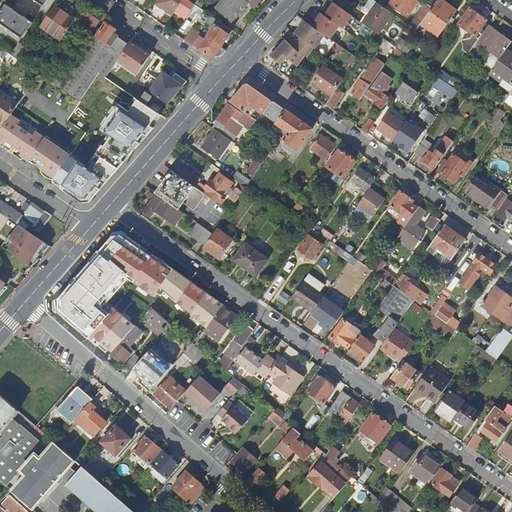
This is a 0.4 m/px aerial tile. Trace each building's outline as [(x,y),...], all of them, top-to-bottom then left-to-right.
[(159,0),(157,4),(172,15),(182,0),(159,0)] [(181,11),(196,21),(203,10),(188,0),(181,11)] [(221,0),(215,8),(231,22),(248,2),(244,0),(221,0)] [(368,15),(363,23),(376,33),(379,34),(393,14),(373,0),(369,0),(362,11),(368,15)] [(392,0),(390,3),(408,16),(418,0),(392,0)] [(438,0),(433,7),(421,24),(439,36),(456,11),(440,0),(438,0)] [(426,3),(410,25),(417,30),(421,24),(433,7),(426,3)] [(334,4),(309,24),(331,40),(340,26),(344,29),(353,16),(334,4)] [(32,24),(5,5),(0,11),(0,23),(21,38),(32,24)] [(54,7),(40,27),(60,41),(70,27),(74,22),(74,21),(54,7)] [(85,9),(76,23),(75,24),(82,29),(90,34),(101,18),(88,9),(86,11),(85,9)] [(470,9),(459,25),(472,34),(469,39),(462,40),(463,48),(462,49),(468,54),(470,51),(482,35),(478,32),(486,20),(470,9)] [(184,39),(210,57),(221,56),(225,52),(227,49),(225,49),(222,47),(233,31),(211,15),(206,22),(213,27),(205,39),(200,36),(202,34),(192,27),(184,39)] [(287,26),(286,27),(295,34),(304,21),(298,17),(292,21),(287,26)] [(295,48),(294,49),(286,42),(270,57),(279,66),(286,59),(297,67),(305,56),(307,58),(314,47),(318,50),(316,52),(322,56),(323,54),(326,56),(335,43),(331,40),(309,24),(304,21),(295,34),(302,38),(295,48)] [(70,27),(79,34),(82,29),(75,24),(76,23),(74,22),(70,27)] [(91,40),(64,83),(60,89),(73,98),(80,102),(83,97),(89,88),(99,74),(105,78),(106,78),(117,61),(138,74),(150,56),(129,43),(128,44),(112,33),(115,29),(105,23),(93,41),(91,40)] [(482,35),(470,51),(478,56),(487,44),(502,55),(506,50),(511,41),(489,25),(482,35)] [(396,47),(397,47),(402,51),(408,43),(402,39),(396,47)] [(371,41),(363,51),(372,57),(379,46),(371,41)] [(396,47),(390,43),(386,49),(392,54),(397,47),(396,47)] [(408,43),(402,51),(406,54),(412,46),(408,43)] [(502,55),(494,68),(511,80),(511,79),(511,53),(506,50),(502,55)] [(366,73),(352,94),(360,100),(386,64),(380,60),(369,75),(366,73)] [(388,65),(367,94),(376,101),(374,104),(381,109),(391,96),(386,92),(396,78),(393,75),(396,71),(388,65)] [(324,66),(311,84),(319,90),(320,88),(332,96),(337,88),(343,79),(324,66)] [(38,74),(60,89),(64,83),(42,68),(38,74)] [(457,89),(447,84),(452,75),(440,69),(416,116),(427,122),(434,109),(443,114),(457,89)] [(163,72),(150,92),(167,103),(184,85),(173,78),(163,72)] [(99,74),(89,88),(95,92),(105,78),(99,74)] [(175,74),(173,78),(184,85),(187,81),(175,74)] [(453,77),(449,82),(457,88),(461,83),(453,77)] [(404,82),(397,92),(410,102),(418,92),(404,82)] [(245,84),(231,102),(246,112),(250,115),(257,108),(263,113),(264,112),(278,121),(286,110),(248,84),(245,84)] [(332,96),(326,104),(333,109),(345,93),(337,88),(332,96)] [(143,98),(148,102),(152,97),(146,93),(143,98)] [(73,98),(71,102),(77,106),(80,102),(73,98)] [(114,118),(115,118),(134,130),(137,132),(142,125),(146,128),(157,114),(143,103),(137,111),(129,106),(125,112),(121,109),(114,118)] [(499,109),(494,116),(500,120),(508,108),(503,104),(499,109)] [(228,106),(213,127),(216,129),(228,138),(239,122),(243,116),(228,106)] [(0,130),(9,117),(0,110),(0,130)] [(277,123),(289,132),(284,139),(298,149),(312,129),(286,110),(278,121),(277,123)] [(243,116),(239,122),(249,130),(252,126),(263,134),(267,128),(262,124),(252,117),(250,115),(246,112),(243,116)] [(252,117),(262,124),(266,119),(261,115),(260,116),(255,113),(252,117)] [(389,113),(378,129),(394,140),(404,124),(389,113)] [(20,140),(16,147),(13,151),(54,178),(69,155),(10,116),(9,117),(0,130),(0,141),(10,148),(12,145),(17,138),(20,140)] [(494,127),(491,130),(499,136),(507,125),(500,120),(494,116),(489,123),(494,127)] [(115,118),(104,135),(122,148),(134,130),(115,118)] [(370,119),(362,129),(367,133),(375,123),(370,119)] [(424,131),(415,125),(413,128),(406,123),(404,124),(394,140),(410,151),(415,143),(418,140),(424,131)] [(216,129),(203,147),(219,158),(231,140),(228,138),(216,129)] [(430,151),(423,160),(435,169),(457,137),(449,132),(434,154),(430,151)] [(326,160),(336,145),(321,135),(311,149),(326,160)] [(434,141),(427,136),(419,146),(415,153),(422,157),(434,141)] [(17,138),(12,145),(16,147),(20,140),(17,138)] [(84,192),(104,161),(103,161),(105,157),(92,149),(91,151),(79,143),(76,147),(77,149),(68,164),(78,170),(70,183),(84,192)] [(415,143),(410,151),(414,154),(415,153),(419,146),(415,143)] [(339,149),(327,166),(344,178),(356,160),(339,149)] [(446,165),(441,173),(456,183),(461,176),(458,174),(465,165),(466,163),(454,154),(448,162),(445,161),(443,164),(446,165)] [(465,165),(458,174),(461,176),(463,177),(470,168),(465,165)] [(361,168),(353,180),(367,191),(374,182),(376,178),(361,168)] [(156,194),(165,200),(181,210),(186,203),(197,210),(207,195),(207,194),(172,170),(156,194)] [(238,172),(233,179),(246,188),(247,187),(249,184),(251,181),(238,172)] [(206,188),(209,191),(207,194),(207,195),(220,204),(223,200),(221,198),(225,192),(226,193),(229,190),(231,191),(233,189),(230,187),(233,183),(220,175),(214,184),(211,182),(206,188)] [(468,189),(466,191),(489,207),(491,204),(498,210),(511,192),(495,180),(493,183),(483,176),(480,180),(474,176),(466,187),(468,189)] [(367,191),(358,204),(373,215),(385,198),(376,192),(380,186),(374,182),(367,191)] [(247,187),(259,196),(262,192),(249,184),(247,187)] [(62,196),(77,206),(78,204),(83,197),(68,186),(62,196)] [(237,189),(230,198),(236,202),(243,193),(237,189)] [(401,191),(391,205),(402,214),(397,221),(405,226),(418,207),(412,203),(414,200),(401,191)] [(157,209),(177,225),(186,214),(181,210),(165,200),(163,201),(157,196),(143,212),(150,217),(157,209)] [(511,200),(509,198),(497,214),(505,219),(507,216),(511,219),(511,200)] [(0,212),(16,224),(20,218),(22,215),(0,200),(0,212)] [(296,203),(290,213),(295,216),(302,207),(296,203)] [(405,226),(397,237),(413,249),(426,231),(416,224),(425,211),(419,207),(418,207),(405,226)] [(45,211),(31,229),(35,232),(40,233),(53,216),(52,216),(45,211)] [(435,216),(428,226),(433,230),(440,220),(435,216)] [(20,218),(16,224),(20,226),(25,230),(28,226),(29,225),(20,218)] [(40,233),(52,243),(64,228),(52,219),(40,233)] [(198,223),(190,234),(206,246),(214,234),(198,223)] [(431,244),(452,259),(466,240),(445,225),(431,244)] [(25,230),(20,226),(10,240),(14,243),(9,251),(28,264),(33,256),(36,258),(46,244),(33,235),(25,230)] [(25,230),(33,235),(35,232),(31,229),(28,226),(25,230)] [(204,248),(219,259),(233,241),(226,235),(227,233),(219,227),(214,234),(206,246),(204,248)] [(309,235),(299,249),(312,259),(323,244),(309,235)] [(108,253),(125,267),(136,253),(121,239),(108,253)] [(14,243),(10,240),(5,249),(9,251),(14,243)] [(234,260),(256,276),(268,259),(246,244),(234,260)] [(87,254),(98,264),(104,257),(92,248),(87,254)] [(480,254),(471,267),(478,272),(482,267),(485,269),(491,273),(496,265),(480,254)] [(381,260),(373,271),(386,280),(386,279),(389,274),(390,274),(382,268),(386,262),(381,260)] [(159,272),(161,269),(153,264),(143,277),(151,283),(159,272)] [(95,268),(80,285),(87,291),(88,290),(92,294),(87,299),(90,302),(99,310),(104,304),(97,298),(96,298),(95,297),(106,284),(105,282),(107,280),(101,275),(101,274),(95,268)] [(151,284),(175,301),(186,286),(162,268),(161,269),(159,272),(151,283),(151,284)] [(470,269),(454,291),(463,297),(479,275),(470,269)] [(394,286),(403,292),(415,300),(420,304),(426,295),(410,283),(416,274),(409,270),(400,282),(398,280),(395,285),(394,286)] [(0,272),(0,279),(6,283),(8,284),(11,279),(0,272)] [(389,274),(386,279),(395,285),(398,280),(389,274)] [(382,285),(390,291),(394,286),(386,280),(382,285)] [(305,281),(292,298),(312,313),(322,299),(325,295),(305,281)] [(61,296),(69,305),(66,308),(76,317),(90,302),(87,299),(71,285),(61,296)] [(390,291),(380,306),(388,312),(403,292),(394,286),(390,291)] [(436,286),(422,305),(435,314),(441,306),(449,295),(436,286)] [(207,327),(220,309),(188,287),(175,305),(187,313),(188,312),(197,319),(196,320),(207,327)] [(483,306),(510,325),(511,322),(511,298),(496,287),(483,306)] [(320,321),(325,324),(323,327),(330,332),(343,314),(330,305),(322,299),(312,313),(311,314),(320,321)] [(142,308),(147,313),(151,308),(146,304),(142,308)] [(205,330),(207,331),(220,340),(236,316),(222,306),(220,309),(207,327),(205,330)] [(441,306),(435,314),(436,315),(445,321),(451,313),(441,306)] [(96,329),(92,334),(109,349),(110,348),(114,351),(120,344),(125,338),(109,324),(113,319),(108,315),(107,317),(96,329)] [(430,324),(449,337),(455,329),(445,321),(436,315),(430,324)] [(398,324),(389,318),(376,335),(385,342),(394,329),(398,324)] [(148,325),(159,335),(165,328),(153,319),(148,325)] [(343,319),(330,338),(340,345),(340,346),(346,350),(348,347),(348,348),(354,340),(354,339),(356,335),(358,337),(360,334),(361,332),(343,319)] [(90,323),(78,336),(85,342),(92,334),(96,329),(90,323)] [(246,325),(218,364),(225,370),(254,330),(246,325)] [(136,326),(125,338),(120,344),(121,346),(125,349),(127,347),(129,348),(143,332),(136,326)] [(396,359),(410,340),(394,329),(385,342),(382,347),(390,353),(389,354),(396,359)] [(511,335),(504,329),(487,351),(498,359),(511,338),(511,335)] [(358,337),(349,349),(365,360),(376,345),(360,334),(358,337)] [(184,353),(196,363),(205,353),(199,348),(195,345),(193,343),(184,353)] [(483,357),(482,359),(492,367),(498,359),(487,351),(477,344),(473,350),(483,357)] [(121,346),(112,355),(118,361),(120,359),(122,360),(124,358),(122,356),(127,351),(125,349),(121,346)] [(236,361),(254,375),(257,371),(267,378),(269,374),(277,363),(268,356),(264,362),(246,348),(236,361)] [(142,360),(135,368),(155,386),(170,368),(150,351),(142,360)] [(136,355),(126,367),(131,372),(135,368),(142,360),(136,355)] [(269,374),(276,379),(273,384),(290,396),(303,378),(288,366),(290,364),(281,357),(277,363),(269,374)] [(403,360),(403,361),(392,376),(408,388),(419,371),(403,360)] [(430,366),(415,386),(437,401),(450,382),(430,366)] [(318,375),(307,391),(325,404),(328,399),(336,387),(318,375)] [(220,394),(199,376),(186,392),(184,394),(200,407),(205,412),(210,405),(220,394)] [(243,385),(234,377),(225,388),(234,396),(243,385)] [(162,387),(156,394),(171,407),(176,401),(177,402),(184,394),(186,392),(171,378),(163,387),(162,387)] [(76,387),(57,409),(72,422),(73,421),(90,402),(93,400),(86,394),(85,395),(76,387)] [(336,387),(328,399),(334,403),(342,392),(336,387)] [(450,391),(436,410),(452,422),(455,418),(466,402),(450,391)] [(343,393),(332,409),(341,415),(352,398),(343,393)] [(0,395),(0,466),(30,432),(19,422),(0,444),(0,431),(19,411),(2,397),(0,395)] [(352,398),(341,415),(339,418),(347,423),(360,404),(352,398)] [(249,419),(234,406),(229,401),(218,413),(223,418),(222,420),(236,433),(249,419)] [(73,421),(78,424),(79,423),(94,435),(106,422),(93,410),(95,407),(90,402),(73,421)] [(455,418),(471,429),(482,413),(467,402),(466,402),(455,418)] [(488,422),(482,431),(497,442),(507,428),(503,426),(503,425),(505,426),(510,418),(495,406),(485,420),(488,422)] [(269,416),(288,433),(294,428),(282,418),(274,411),(269,416)] [(289,411),(283,417),(288,421),(293,414),(289,411)] [(361,431),(379,443),(390,426),(373,414),(361,431)] [(116,426),(101,442),(116,456),(130,438),(116,426)] [(288,433),(277,446),(288,457),(295,449),(307,459),(314,451),(302,440),(300,442),(296,439),(301,434),(294,428),(288,433)] [(511,434),(500,452),(506,456),(504,459),(511,464),(511,434)] [(475,435),(467,446),(473,450),(480,439),(475,435)] [(149,463),(161,449),(146,436),(134,450),(149,463)] [(395,438),(379,461),(400,475),(414,455),(402,447),(404,445),(395,438)] [(20,470),(26,475),(11,491),(28,506),(32,510),(62,476),(69,467),(75,460),(54,443),(40,458),(35,454),(20,470)] [(232,460),(245,473),(258,459),(244,446),(232,460)] [(178,464),(163,451),(151,465),(166,478),(178,464)] [(424,454),(411,472),(429,484),(430,482),(441,467),(441,466),(424,454)] [(313,475),(326,487),(323,490),(334,499),(348,482),(342,476),(346,471),(334,461),(332,459),(326,466),(323,462),(317,468),(318,469),(313,475)] [(97,461),(88,471),(100,482),(109,472),(97,461)] [(66,484),(97,511),(133,511),(119,499),(100,482),(88,471),(82,466),(76,473),(68,482),(66,484)] [(69,467),(62,476),(68,482),(76,473),(69,467)] [(259,467),(250,477),(257,483),(266,473),(259,467)] [(368,467),(358,481),(363,485),(373,471),(368,467)] [(441,467),(430,482),(432,484),(443,469),(441,467)] [(432,484),(450,496),(456,486),(448,480),(451,475),(443,469),(432,484)] [(172,487),(187,500),(190,497),(195,501),(206,489),(200,484),(201,484),(186,471),(172,487)] [(289,491),(283,486),(275,496),(281,501),(289,491)] [(462,487),(451,504),(457,508),(458,506),(467,511),(477,511),(480,509),(481,507),(475,503),(478,498),(462,487)] [(382,501),(392,510),(394,511),(409,511),(412,508),(390,489),(382,501)] [(3,503),(12,511),(28,511),(25,509),(28,506),(11,491),(6,495),(8,497),(3,503)]
